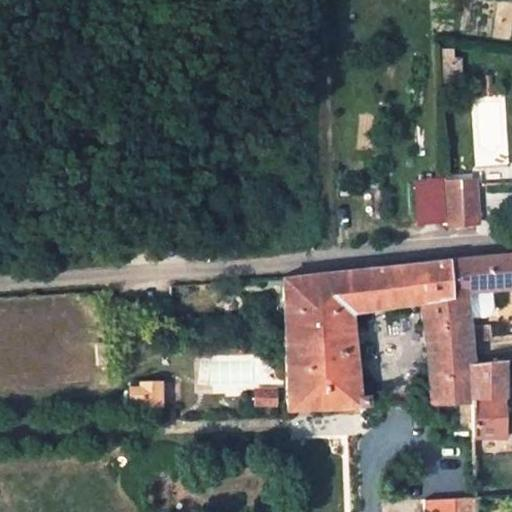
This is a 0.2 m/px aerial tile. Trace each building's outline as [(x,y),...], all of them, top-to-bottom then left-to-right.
[(422,223),(447,221),(445,185),(444,180),(420,183),(422,223)] [(445,185),(447,221),(448,226),(479,224),(476,182),(445,185)] [(511,288),(511,257),(454,263),(456,293),(468,292),(511,288)] [(425,301),(428,346),(469,343),(468,292),(456,293),(454,263),(285,279),(290,409),(380,406),(379,393),(368,393),(357,309),(425,301)] [(428,346),(430,372),(470,369),(470,365),(469,343),(428,346)] [(472,438),(499,437),(506,436),(505,421),(500,421),(499,401),(505,401),(504,361),(470,365),(470,369),(471,402),(472,429),(472,438)] [(471,402),(470,369),(430,372),(433,404),(464,402),(471,402)] [(159,381),(137,381),(137,386),(134,386),(131,387),(129,389),(128,391),(128,394),(129,396),(131,398),(136,398),(137,403),(159,402),(159,381)] [(274,392),(258,393),(259,407),(274,405),(274,392)] [(465,429),(472,429),(471,402),(464,402),(465,429)] [(499,449),(499,437),(472,438),(473,450),(499,449)] [(422,496),(423,511),(453,511),(453,496),(422,496)]
